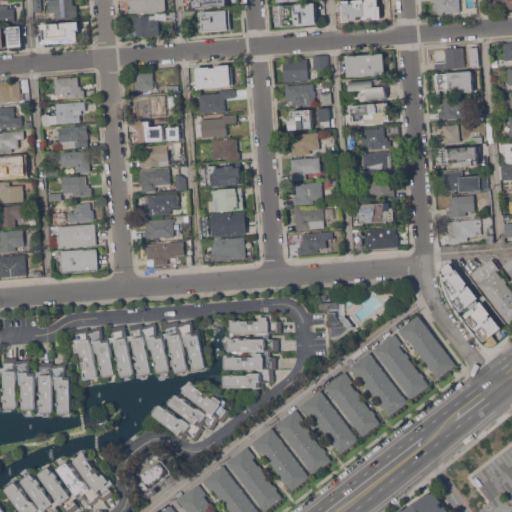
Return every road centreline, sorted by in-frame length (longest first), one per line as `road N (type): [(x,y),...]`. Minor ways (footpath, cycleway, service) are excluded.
road 1 (residential): [(0,338),(51,333),(85,318),(273,304),(301,315),(303,361),(293,379),(202,448),(145,440),(120,466),(125,498),(117,511)]
road 2 (residential): [(0,64),(511,24)]
road 3 (residential): [(0,296),(423,261)]
road 4 (residential): [(404,0),(426,279),(436,308),(494,384)]
road 5 (residential): [(101,0),(123,287)]
road 6 (residential): [(252,0),(274,276)]
